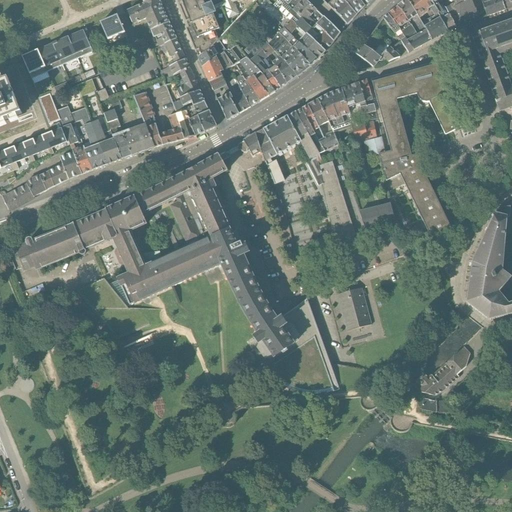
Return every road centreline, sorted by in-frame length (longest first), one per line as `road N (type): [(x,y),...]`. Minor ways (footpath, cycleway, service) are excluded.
road 1 (tertiary): [(0,228),(225,136)]
road 2 (residential): [(492,327),(458,304),(460,264),(495,201),(511,189)]
road 3 (residential): [(167,0),(225,136)]
road 4 (residential): [(320,78),(367,73),(453,38)]
